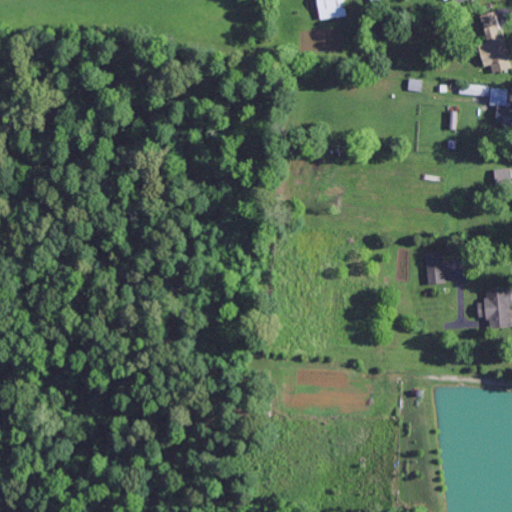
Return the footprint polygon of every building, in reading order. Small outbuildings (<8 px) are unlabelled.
[(349,17),(346,0),(319,0),(323,21),(349,17)] [(484,16),(490,44),(482,46),(486,68),(494,66),(495,74),(511,70),(511,64),(511,61),(511,51),(509,52),(506,38),(503,39),(498,13),(484,16)] [(511,88),(463,86),(462,96),(493,97),(492,107),(510,107),(511,88)] [(430,255),(431,286),(447,285),(446,254),(430,255)] [(489,331),(511,330),(511,307),(511,289),(488,290),(488,305),(481,305),(481,318),(489,318),(489,331)]
